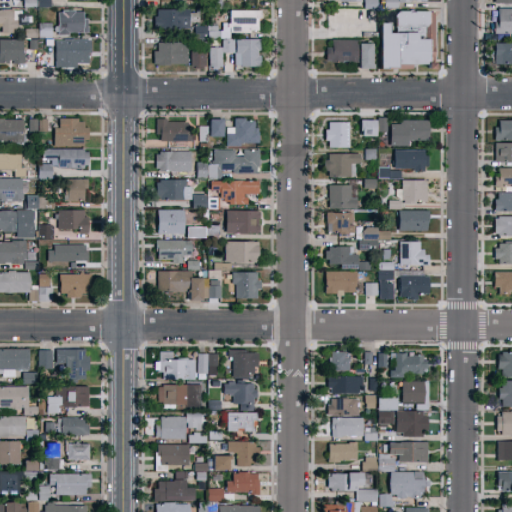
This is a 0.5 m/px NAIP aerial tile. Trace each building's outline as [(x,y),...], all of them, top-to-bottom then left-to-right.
[(0,32),(13,32),(13,9),(0,8),(0,32)] [(494,33),(511,32),(511,8),(494,9),(494,33)] [(56,11),(56,33),(85,32),(84,10),(56,11)] [(229,11),(229,32),(258,31),(257,10),(229,11)] [(377,66),(426,66),(426,51),(433,51),(433,11),(395,11),(395,33),(386,33),(386,23),(377,23),(377,66)] [(0,62),(20,63),(21,39),(0,38),(0,62)] [(258,38),(221,38),(221,47),(208,47),(208,68),(220,68),(220,52),(233,52),(233,66),(258,66),(258,38)] [(75,68),(75,63),(87,63),(87,39),(53,39),(52,68),(75,68)] [(355,40),(330,40),(329,48),(324,47),(323,61),(355,61),(355,40)] [(186,42),(154,42),(153,64),(186,64),(186,42)] [(511,42),(493,42),(492,64),(511,64),(511,42)] [(370,43),(356,43),(356,68),(371,68),(370,43)] [(190,66),(204,66),(205,49),(190,48),(190,66)] [(188,140),(187,120),(164,120),(164,117),(155,117),(155,140),(188,140)] [(220,117),(206,118),(207,125),(198,125),(198,133),(198,141),(206,141),(206,135),(221,135),(220,117)] [(224,126),(225,144),(256,143),(255,117),(232,118),(232,126),(224,126)] [(374,118),(358,118),(358,135),(373,135),(374,118)] [(494,139),(511,138),(511,118),(493,119),(494,139)] [(53,128),(54,149),(85,149),(83,143),(91,143),(89,130),(84,129),(84,123),(78,124),(78,120),(62,119),(61,129),(53,128)] [(427,120),(388,119),(388,144),(406,144),(406,139),(426,139),(427,120)] [(0,120),(21,120),(21,148),(0,148),(0,120)] [(348,120),(325,120),(324,145),(348,146),(348,120)] [(511,160),(511,141),(493,141),(493,161),(511,160)] [(212,149),(212,163),(206,163),(206,177),(220,177),(220,172),(257,171),(257,148),(241,148),(241,155),(233,155),(233,149),(212,149)] [(424,149),(392,148),(391,168),(424,169),(424,149)] [(189,150),(153,150),(153,170),(189,169),(189,150)] [(56,170),(83,171),(83,167),(90,167),(89,154),(83,154),(83,151),(43,151),(42,160),(56,161),(56,170)] [(358,152),(324,152),(324,176),(354,175),(353,162),(358,162),(358,152)] [(0,155),(0,172),(22,172),(22,155),(0,155)] [(205,177),(206,161),(195,161),(194,176),(205,177)] [(493,183),(511,183),(511,166),(498,166),(498,175),(493,174),(493,183)] [(399,177),(399,167),(377,167),(377,177),(399,177)] [(424,178),(400,179),(400,202),(425,201),(424,178)] [(0,179),(0,200),(23,202),(23,179),(0,179)] [(188,197),(188,179),(154,179),(155,198),(188,197)] [(245,203),(246,194),(256,194),(257,180),(208,179),(208,189),(219,189),(219,203),(245,203)] [(66,181),(67,202),(86,203),(85,180),(66,181)] [(355,208),(355,196),(349,196),(349,184),(327,184),(327,208),(355,208)] [(494,210),(511,209),(511,191),(494,191),(494,210)] [(36,208),(36,194),(23,194),(23,208),(36,208)] [(154,232),(182,233),(182,209),(155,208),(154,232)] [(257,233),(257,210),(224,209),(223,232),(257,233)] [(426,229),(425,209),(396,210),(396,230),(426,229)] [(59,211),(59,235),(89,234),(89,211),(59,211)] [(352,211),(324,211),(324,232),(352,232),(352,211)] [(0,212),(0,233),(15,234),(15,239),(34,239),(33,212),(0,212)] [(511,216),(492,216),(492,234),(511,234),(511,216)] [(50,238),(50,223),(37,223),(37,238),(50,238)] [(184,236),(203,237),(203,226),(185,226),(184,236)] [(376,248),(375,226),(361,226),(361,237),(356,238),(357,248),(376,248)] [(154,260),(181,260),(181,254),(189,255),(190,239),(155,239),(154,260)] [(256,241),(223,240),(223,260),(255,261),(256,241)] [(426,264),(426,253),(419,253),(419,240),(398,240),(398,264),(426,264)] [(0,243),(0,266),(26,266),(25,242),(0,243)] [(511,242),(495,242),(494,262),(511,262),(511,242)] [(57,263),(89,264),(90,246),(58,245),(57,263)] [(355,245),(324,245),(324,262),(338,262),(338,267),(354,267),(355,245)] [(357,269),(368,269),(368,261),(357,261),(357,269)] [(200,298),(199,276),(190,276),(190,269),(155,270),(155,291),(186,291),(186,298),(200,298)] [(257,296),(257,270),(230,271),(230,283),(234,283),(234,297),(257,296)] [(354,270),(322,270),(322,293),(342,294),(342,291),(354,291),(354,270)] [(511,270),(493,270),(493,291),(511,290),(511,270)] [(50,300),(51,285),(46,285),(46,274),(37,273),(36,300),(50,300)] [(0,274),(0,296),(32,296),(32,274),(0,274)] [(426,292),(426,275),(396,274),(396,297),(415,298),(415,292),(426,292)] [(58,276),(60,295),(67,297),(67,300),(82,300),(81,296),(92,296),(91,276),(58,276)] [(391,281),(377,280),(377,299),(391,299),(391,281)] [(363,294),(376,294),(376,282),(363,281),(363,294)] [(207,297),(219,297),(219,284),(207,285),(207,297)] [(26,347),(0,347),(0,368),(1,376),(13,375),(13,369),(27,368),(26,347)] [(86,377),(86,348),(53,349),(54,364),(61,364),(62,378),(86,377)] [(36,368),(50,368),(51,349),(36,349),(36,368)] [(256,349),(229,350),(229,377),(251,376),(251,366),(256,366),(256,349)] [(193,359),(171,358),(171,351),(158,350),(157,361),(153,361),(152,370),(161,370),(160,378),(193,379),(193,359)] [(346,369),(346,351),(328,350),(327,369),(346,369)] [(500,350),(511,350),(511,377),(500,377),(500,350)] [(385,366),(385,352),(376,351),(376,366),(385,366)] [(196,373),(216,373),(216,352),(195,352),(196,373)] [(391,374),(423,374),(423,353),(390,353),(391,374)] [(21,383),(35,383),(35,371),(21,372),(21,383)] [(360,375),(324,375),(325,392),(360,392),(360,375)] [(500,405),(511,405),(511,378),(500,379),(500,387),(495,387),(495,396),(499,396),(500,405)] [(426,379),(399,380),(399,403),(426,402),(426,379)] [(252,382),(221,382),(221,393),(231,393),(231,402),(238,403),(238,409),(252,409),(252,382)] [(156,401),(165,401),(165,405),(200,406),(200,384),(156,383),(156,401)] [(56,413),(56,405),(86,406),(87,386),(54,384),(54,396),(46,396),(45,412),(56,413)] [(27,386),(0,385),(0,406),(23,406),(23,414),(37,414),(37,405),(27,405),(27,386)] [(374,408),(393,409),(393,397),(375,396),(374,408)] [(357,415),(358,398),(326,397),(325,414),(357,415)] [(375,409),(375,422),(387,422),(387,411),(383,411),(383,409),(375,409)] [(511,410),(494,411),(494,434),(511,434),(511,410)] [(199,411),(184,412),(185,428),(200,428),(199,411)] [(255,411),(225,411),(224,429),(254,430),(255,411)] [(393,434),(425,435),(426,411),(394,411),(393,434)] [(0,436),(37,437),(37,429),(24,429),(24,416),(0,415),(0,436)] [(183,438),(184,416),(156,415),(155,438),(183,438)] [(86,433),(86,417),(59,416),(59,433),(86,433)] [(330,436),(361,435),(361,416),(329,417),(330,436)] [(0,462),(17,463),(17,440),(0,439),(0,462)] [(234,464),(255,464),(255,441),(226,440),(225,452),(235,452),(234,464)] [(511,440),(496,440),(495,459),(511,459),(511,440)] [(426,441),(386,441),(385,452),(398,453),(398,461),(426,461),(426,441)] [(326,442),(326,459),(355,460),(355,443),(326,442)] [(87,459),(87,443),(66,443),(66,459),(87,459)] [(186,464),(187,444),(157,443),(157,464),(186,464)] [(57,449),(42,450),(42,468),(57,468),(57,449)] [(211,454),(211,468),(227,468),(227,454),(211,454)] [(392,454),(376,454),(376,470),(392,470),(392,454)] [(35,470),(36,460),(23,459),(23,469),(35,470)] [(0,492),(18,493),(18,470),(0,470),(0,492)] [(153,501),(193,500),(193,487),(185,487),(185,470),(173,471),(173,480),(153,481),(153,501)] [(387,471),(388,496),(386,496),(386,497),(421,496),(420,486),(427,486),(427,478),(421,479),(421,470),(387,471)] [(511,470),(494,471),(495,490),(511,489),(511,470)] [(224,491),(256,492),(257,472),(231,471),(230,480),(224,480),(224,491)] [(360,472),(325,472),(325,488),(359,488),(360,472)] [(48,473),(48,485),(54,485),(54,494),(87,494),(87,473),(48,473)] [(47,485),(36,485),(36,499),(47,499),(47,485)] [(207,487),(207,500),(222,500),(222,487),(207,487)] [(375,489),(365,489),(365,494),(359,494),(359,500),(374,501),(375,489)] [(25,500),(24,511),(36,511),(37,501),(25,500)] [(374,511),(374,505),(359,505),(359,501),(337,501),(337,503),(322,503),(322,511),(374,511)] [(0,511),(23,511),(23,503),(0,502),(0,511)] [(153,503),(152,511),(187,511),(188,502),(153,503)] [(511,511),(511,502),(497,502),(496,511),(511,511)]
